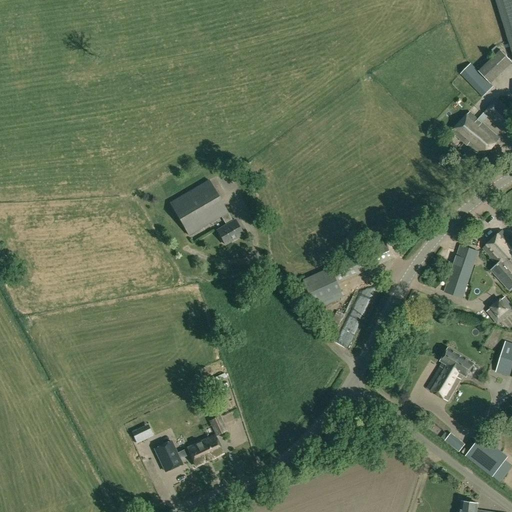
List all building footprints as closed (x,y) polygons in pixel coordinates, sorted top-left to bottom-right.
[(511,0),(499,0),(511,41),(511,0)] [(511,58),(501,48),(480,69),(492,81),(511,61),(511,58)] [(506,133),(511,126),(511,110),(499,98),(479,119),(483,122),(489,116),(506,133)] [(453,131),(483,158),(501,138),(483,122),(479,119),(470,111),(453,131)] [(209,180),(170,203),(188,235),(221,216),(227,212),(228,212),(209,180)] [(217,230),(225,244),(243,234),(235,220),(232,221),(227,212),(221,216),(226,225),(217,230)] [(483,248),(498,264),(490,271),(505,287),(509,291),(511,288),(511,240),(503,230),(483,248)] [(331,267),(338,283),(393,258),(386,243),(331,267)] [(463,298),(479,251),(461,245),(445,292),(463,298)] [(331,267),(304,280),(315,304),(342,291),(331,267)] [(498,324),(510,314),(500,301),(488,311),(498,324)] [(511,376),(511,344),(506,342),(497,371),(511,376)] [(454,393),(461,380),(463,374),(467,376),(475,363),(449,348),(441,361),(443,362),(428,388),(449,401),(454,393)] [(224,384),(225,392),(232,391),(230,382),(224,384)] [(209,421),(216,436),(228,431),(221,415),(209,421)] [(139,428),(132,431),(137,440),(143,437),(139,428)] [(180,460),(191,455),(197,466),(223,453),(215,435),(188,448),(188,449),(178,454),(172,441),(153,450),(164,474),(183,465),(180,460)] [(140,466),(134,469),(140,481),(146,478),(140,466)] [(489,511),(478,510),(479,503),(463,501),(461,511),(489,511)]
